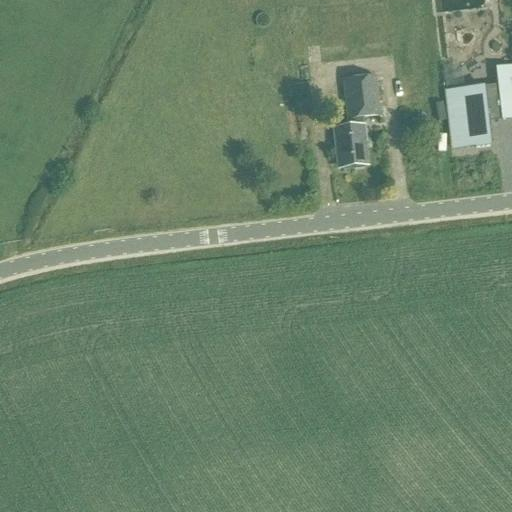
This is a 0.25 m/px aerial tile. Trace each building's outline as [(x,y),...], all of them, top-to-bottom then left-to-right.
[(372,25),(385,25),(384,2),(371,3),(372,25)] [(411,3),(412,45),(443,44),(442,2),(411,3)] [(317,4),(316,36),(368,37),(368,5),(317,4)] [(405,5),(384,6),(386,49),(407,48),(405,5)] [(287,45),(306,44),(306,26),(287,27),(287,45)] [(493,92),(491,59),(405,62),(406,96),(493,92)] [(365,130),(364,119),(381,117),(376,80),(344,83),(350,131),(335,133),(340,169),(367,166),(365,146),(368,145),(366,129),(365,130)] [(474,103),(443,107),(448,149),(462,148),(463,151),(480,149),(474,103)]
